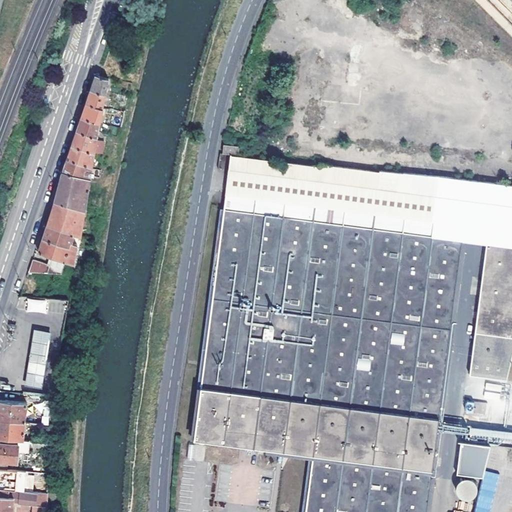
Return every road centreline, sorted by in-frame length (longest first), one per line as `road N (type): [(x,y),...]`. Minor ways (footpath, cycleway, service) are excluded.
road 1 (track): [(228,0),(198,84),(148,336),(132,511)]
road 2 (residential): [(252,0),(206,153),(157,511)]
road 3 (secondary): [(90,23),(0,288)]
